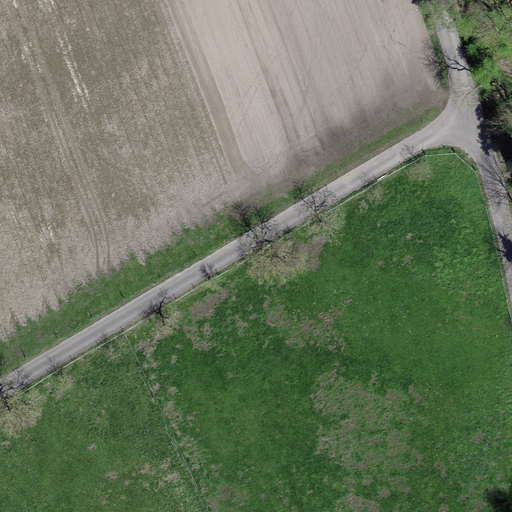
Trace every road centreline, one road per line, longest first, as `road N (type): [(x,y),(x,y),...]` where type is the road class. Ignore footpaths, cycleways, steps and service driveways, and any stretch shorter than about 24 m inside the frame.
road 1 (track): [(463,117),(0,391)]
road 2 (track): [(463,117),(501,209),(511,263)]
road 3 (track): [(433,0),(452,49),(463,117)]
